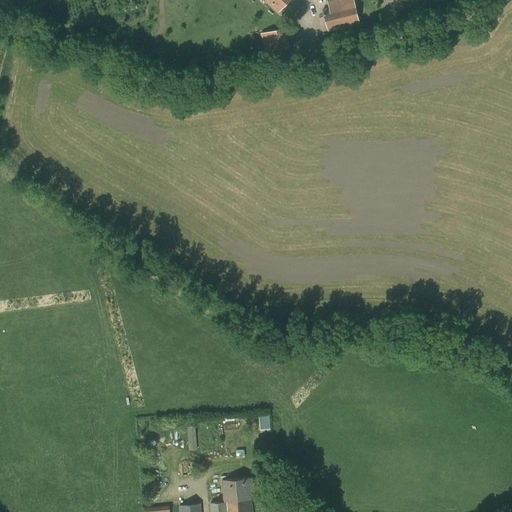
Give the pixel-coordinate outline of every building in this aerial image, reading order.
[(270,0),(268,3),(278,13),(289,0),(270,0)] [(360,23),(354,1),(322,9),(328,31),(360,23)] [(291,54),(286,28),(260,33),(266,59),(291,54)] [(252,511),(251,498),(254,498),(253,477),(221,480),(223,502),(210,503),(210,511),(252,511)] [(179,511),(201,511),(201,503),(179,505),(179,511)]
